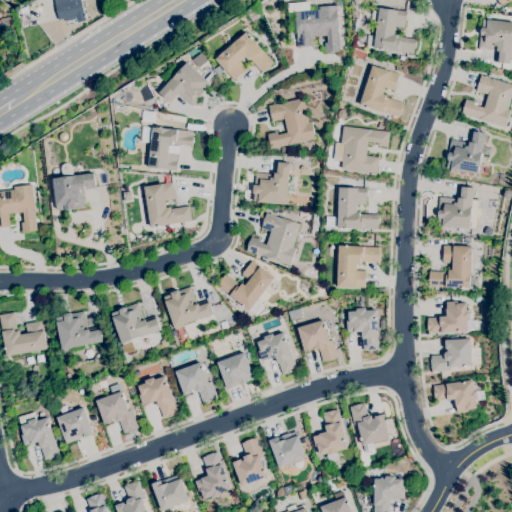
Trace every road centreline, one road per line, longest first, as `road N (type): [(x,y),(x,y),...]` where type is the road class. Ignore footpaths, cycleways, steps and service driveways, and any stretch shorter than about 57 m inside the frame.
road 1 (residential): [(450,0),(450,65),(412,186),(407,372),(421,434),(446,465)]
road 2 (residential): [(1,498),(276,406),(407,372)]
road 3 (residential): [(0,280),(109,281),(221,244),(232,132)]
road 4 (secondary): [(14,102),(178,0)]
road 5 (tertiary): [(424,511),(446,465),(511,435)]
